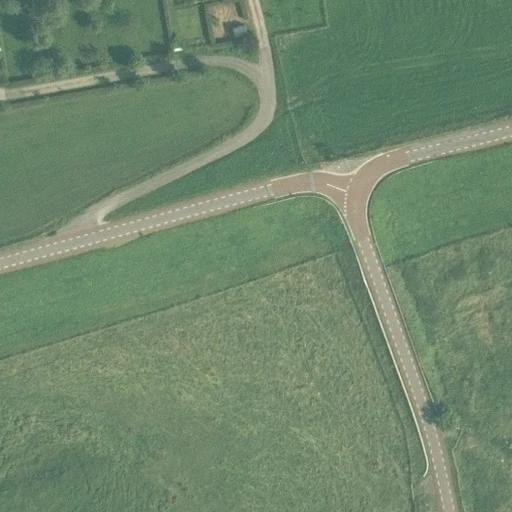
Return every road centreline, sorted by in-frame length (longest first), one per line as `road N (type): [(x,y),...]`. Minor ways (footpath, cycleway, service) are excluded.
road 1 (unclassified): [(0,262),(277,187),(320,183),(358,194)]
road 2 (tertiary): [(446,511),(431,441),(357,226),(358,194)]
road 3 (tertiary): [(358,194),(396,160),(511,129)]
